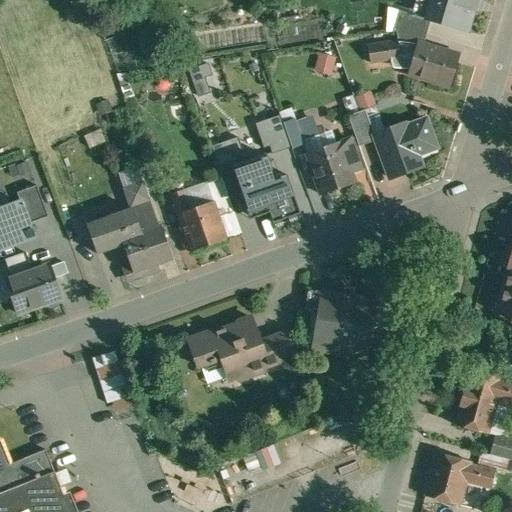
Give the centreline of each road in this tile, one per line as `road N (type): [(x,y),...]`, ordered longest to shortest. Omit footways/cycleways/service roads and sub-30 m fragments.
road 1 (residential): [(0,355),(459,192)]
road 2 (residential): [(459,192),(378,511)]
road 3 (residential): [(511,13),(459,192)]
